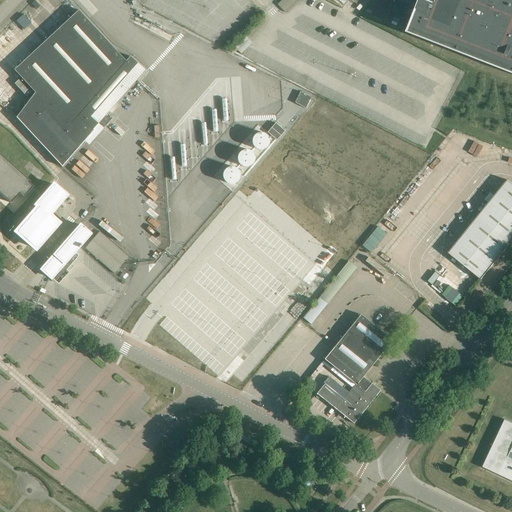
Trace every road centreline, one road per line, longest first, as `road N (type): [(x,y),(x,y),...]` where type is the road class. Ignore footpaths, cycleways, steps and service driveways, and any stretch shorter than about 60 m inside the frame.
road 1 (unclassified): [(373,475),(33,305)]
road 2 (unclassified): [(394,466),(395,449),(511,303)]
